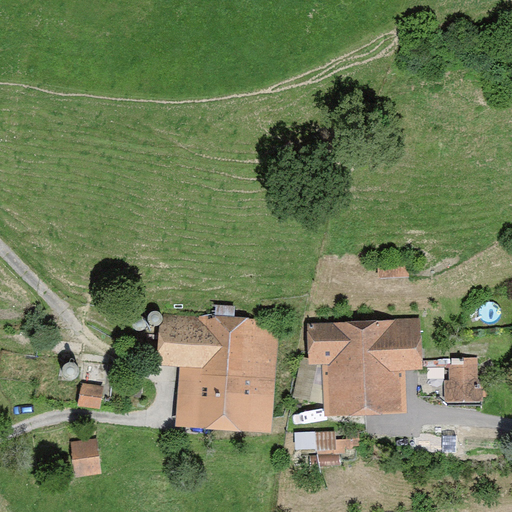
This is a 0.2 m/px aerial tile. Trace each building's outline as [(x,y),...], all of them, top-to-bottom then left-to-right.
[(406,276),(404,261),(380,263),(381,278),(406,276)] [(277,322),(229,320),(230,306),(214,304),(213,319),(163,316),(160,362),(194,364),(192,389),(189,389),(187,417),(257,422),(257,418),(267,418),(271,366),(276,366),(277,322)] [(379,323),(309,326),(310,360),(336,359),(338,406),(393,404),(392,368),(381,368),(379,323)] [(462,358),(462,365),(449,366),(449,397),(479,396),(479,381),(475,381),(474,367),(479,365),(474,358),(462,358)] [(81,387),(79,404),(98,406),(100,389),(81,387)] [(334,434),(298,435),(299,449),(317,448),(317,453),(335,452),(334,434)] [(348,445),(360,445),(359,434),(348,434),(348,445)] [(75,473),(104,469),(100,440),(71,444),(75,473)]
